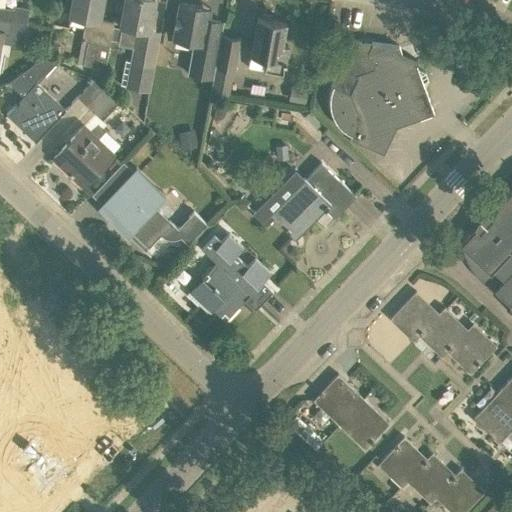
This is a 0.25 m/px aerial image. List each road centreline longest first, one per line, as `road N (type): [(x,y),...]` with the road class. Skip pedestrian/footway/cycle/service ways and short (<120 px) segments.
road 1 (tertiary): [(240,402),(511,129)]
road 2 (residential): [(240,402),(0,179)]
road 3 (tertiary): [(142,511),(240,402)]
road 4 (residential): [(390,0),(470,17),(511,36)]
